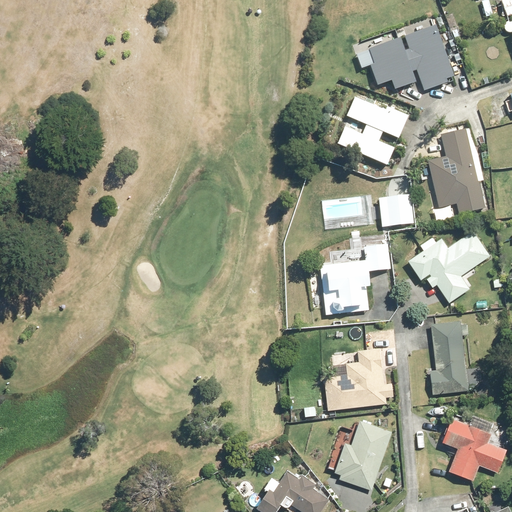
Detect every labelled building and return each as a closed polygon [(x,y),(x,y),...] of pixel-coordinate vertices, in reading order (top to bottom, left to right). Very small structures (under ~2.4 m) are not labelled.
[(493,13),(489,0),(481,0),(484,7),(482,8),(484,13),(486,12),(487,15),(493,13)] [(511,0),(502,0),(507,15),(511,12),(511,0)] [(436,24),(369,46),(374,60),(369,62),(377,83),(392,78),(395,88),(417,80),(413,69),(417,68),(424,89),(448,81),(446,77),(453,75),(436,24)] [(374,103),(355,95),(347,114),(366,122),(362,131),(345,124),(338,141),(387,164),(394,146),(379,139),(383,130),(399,136),(409,111),(377,99),(374,103)] [(446,155),(429,158),(440,206),(458,202),(460,212),(485,206),(467,127),(441,133),(446,155)] [(430,273),(431,275),(426,278),(432,287),(437,284),(449,302),(469,288),(460,275),(490,255),(473,230),(448,247),(441,237),(408,260),(421,279),(430,273)] [(366,259),(320,264),(325,314),(369,309),(366,284),(369,284),(368,270),(391,268),(388,242),(365,246),(366,259)] [(460,320),(430,323),(436,369),(430,369),(433,394),(468,390),(460,320)] [(380,348),(358,350),(359,361),(346,362),(347,375),(324,377),(328,410),(386,403),(386,397),(393,396),(392,383),(384,383),(380,348)] [(316,407),(304,407),(304,416),(316,416),(316,407)] [(448,451),(455,455),(449,470),(474,480),(485,452),(491,454),(493,447),(487,444),(491,433),(451,416),(448,426),(446,425),(444,432),(445,433),(442,440),(443,441),(442,445),(449,448),(448,451)] [(334,472),(340,474),(339,478),(371,490),(391,431),(359,420),(351,444),(345,442),(334,472)] [(268,488),(255,507),(262,511),(275,511),(281,503),(284,506),(289,505),(290,503),(303,511),(320,511),(329,499),(312,488),(315,483),(301,473),(298,478),(286,469),(273,491),(268,488)]
